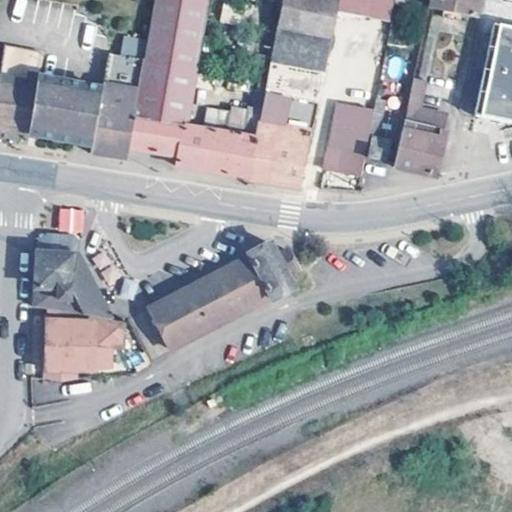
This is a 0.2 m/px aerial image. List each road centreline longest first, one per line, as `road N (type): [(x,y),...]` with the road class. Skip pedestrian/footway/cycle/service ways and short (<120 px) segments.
road 1 (secondary): [(511,189),(405,212),(323,218),(20,172)]
road 2 (track): [(511,396),(341,454),(234,511)]
road 3 (residential): [(0,424),(20,172)]
